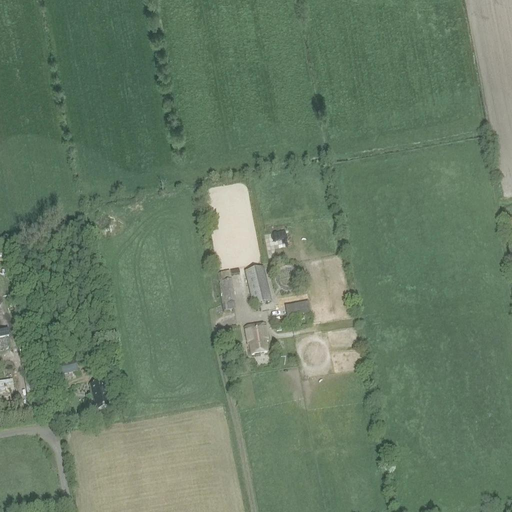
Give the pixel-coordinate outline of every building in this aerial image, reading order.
[(271,303),(263,268),(245,272),(253,307),(271,303)] [(229,273),(220,274),(222,283),(230,281),(229,273)] [(287,317),(311,315),(310,303),(286,305),(287,317)] [(266,342),(268,342),(266,326),(245,329),(247,345),(249,344),(251,356),(268,353),(266,342)] [(0,352),(11,351),(10,339),(0,340),(0,352)] [(54,362),(58,377),(77,372),(73,357),(54,362)] [(0,380),(0,395),(15,395),(14,380),(0,380)] [(90,385),(95,407),(97,406),(98,410),(108,408),(107,404),(109,403),(103,382),(90,385)]
